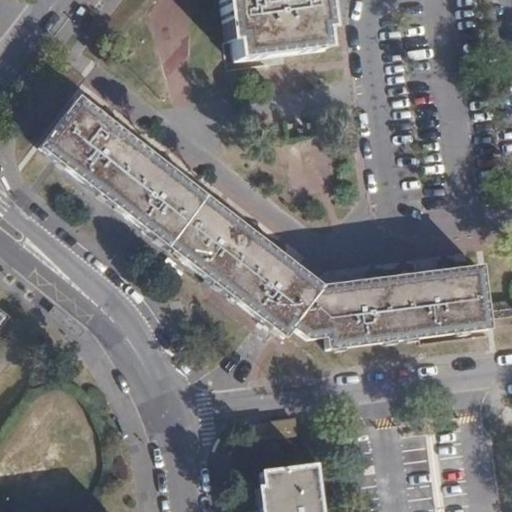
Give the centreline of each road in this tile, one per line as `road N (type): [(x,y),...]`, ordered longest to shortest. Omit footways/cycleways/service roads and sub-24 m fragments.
road 1 (residential): [(167,418),(511,371)]
road 2 (tertiary): [(167,418),(119,327),(0,224)]
